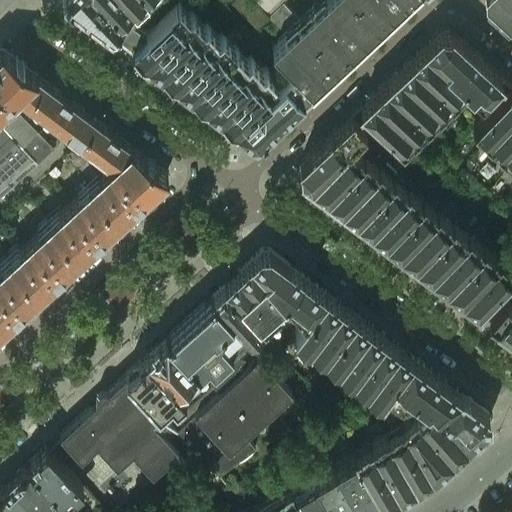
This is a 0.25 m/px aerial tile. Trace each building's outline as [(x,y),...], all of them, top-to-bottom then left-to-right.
[(73,0),(109,27),(122,15),(107,0),(73,0)] [(131,0),(107,0),(122,15),(126,11),(135,3),(131,0)] [(136,37),(130,42),(144,53),(189,11),(178,0),(175,0),(146,27),(136,37)] [(256,0),(267,12),(280,0),(256,0)] [(337,59),(297,17),(281,0),(280,0),(267,12),(283,29),(270,41),(288,59),(311,84),(337,59)] [(365,33),(333,0),(315,0),(297,17),(337,59),(365,33)] [(379,20),(360,0),(333,0),(365,33),(379,20)] [(360,0),(379,20),(400,0),(360,0)] [(511,0),(489,0),(511,21),(511,0)] [(189,11),(144,53),(160,65),(203,24),(190,9),(189,11)] [(126,11),(122,15),(109,27),(130,42),(136,37),(146,27),(126,11)] [(203,24),(160,65),(174,76),(218,34),(206,21),(203,24)] [(511,84),(483,58),(449,27),(442,27),(425,43),(467,82),(466,83),(489,105),(490,106),(511,84)] [(218,34),(174,76),(189,87),(233,45),(220,32),(218,34)] [(467,82),(425,43),(412,54),(454,94),(466,83),(467,82)] [(36,71),(2,45),(0,46),(0,85),(10,96),(17,90),(36,71)] [(233,45),(189,87),(203,98),(245,58),(233,45)] [(454,94),(412,54),(400,66),(441,106),(454,94)] [(245,58),(203,98),(218,109),(261,68),(248,55),(245,58)] [(311,84),(288,59),(278,68),(282,73),(301,93),(311,84)] [(261,68),(218,109),(233,120),(276,80),(263,66),(261,68)] [(441,106),(400,66),(386,79),(429,118),(441,106)] [(37,72),(36,71),(17,90),(67,128),(73,132),(79,137),(95,116),(88,111),(36,72),(37,72)] [(282,73),(276,80),(233,120),(251,133),(259,133),(260,131),(262,130),(301,93),(282,73)] [(429,118),(386,79),(374,90),(416,130),(429,118)] [(487,136),(511,109),(511,85),(511,84),(490,106),(489,105),(473,123),(487,136)] [(0,122),(0,105),(9,97),(10,96),(0,85),(0,172),(11,184),(36,161),(0,122)] [(416,130),(374,90),(361,103),(374,115),(403,142),(416,130)] [(53,145),(9,97),(0,105),(0,122),(36,161),(53,145)] [(361,103),(332,130),(345,143),(352,137),(374,115),(361,103)] [(501,149),(511,136),(511,109),(487,136),(501,149)] [(374,115),(352,137),(365,150),(375,160),(396,138),(402,143),(403,142),(374,115)] [(132,144),(95,116),(79,137),(112,161),(132,144)] [(299,170),(325,189),(365,150),(352,137),(345,143),(332,130),(299,161),(299,170)] [(511,159),(511,136),(501,149),(511,159)] [(167,170),(152,159),(132,144),(112,161),(89,182),(119,214),(167,170)] [(340,200),(377,163),(375,161),(375,160),(365,150),(325,189),(340,200)] [(467,157),(461,164),(468,171),(474,164),(467,157)] [(354,211),(392,174),(379,161),(377,163),(340,200),(354,211)] [(0,172),(0,193),(11,184),(0,172)] [(369,222),(409,184),(408,183),(407,185),(394,172),(392,174),(354,211),(369,222)] [(119,214),(89,182),(69,201),(99,233),(119,214)] [(384,233),(421,196),(409,184),(369,222),(384,233)] [(400,245),(439,207),(437,205),(436,207),(423,194),(421,196),(384,233),(400,245)] [(99,233),(69,201),(49,219),(79,251),(99,233)] [(416,258),(455,219),(453,217),(451,218),(439,207),(400,245),(416,258)] [(473,213),(466,220),(471,224),(477,217),(473,213)] [(79,251),(49,219),(28,238),(58,270),(79,251)] [(432,269),(470,230),(468,228),(467,230),(455,219),(416,258),(432,269)] [(447,281),(486,242),(484,240),(482,242),(470,230),(432,269),(447,281)] [(332,249),(337,242),(328,235),(322,242),(332,249)] [(58,270),(28,238),(9,256),(38,289),(58,270)] [(462,292),(501,253),(499,252),(498,253),(486,242),(447,281),(462,292)] [(261,247),(251,256),(281,290),(302,271),(269,246),(261,247)] [(502,281),(511,270),(511,263),(501,253),(462,292),(479,304),(502,281)] [(9,256),(0,263),(0,287),(18,307),(38,289),(9,256)] [(281,290),(251,256),(238,268),(275,310),(288,298),(281,290)] [(238,268),(225,280),(262,322),(275,310),(238,268)] [(511,270),(502,281),(511,289),(511,270)] [(304,315),(324,288),(302,271),(281,290),(288,298),(289,298),(304,315)] [(246,333),(248,334),(249,334),(262,322),(225,280),(210,294),(213,297),(215,296),(247,332),(246,333)] [(511,289),(502,281),(479,304),(498,319),(511,329),(511,289)] [(0,287),(0,323),(18,307),(0,287)] [(339,299),(324,288),(304,315),(293,329),(308,340),(339,299)] [(210,294),(166,334),(198,368),(202,365),(205,369),(211,364),(213,366),(217,363),(229,352),(248,334),(246,333),(247,332),(215,296),(213,297),(210,294)] [(354,310),(339,299),(308,340),(310,341),(311,339),(325,349),(354,310)] [(367,320),(354,310),(325,349),(338,359),(367,320)] [(382,331),(367,320),(338,359),(352,370),(382,331)] [(397,342),(382,331),(352,370),(366,381),(365,382),(367,383),(397,342)] [(166,334),(145,352),(178,388),(198,368),(166,334)] [(382,394),(388,386),(412,354),(397,342),(367,383),(382,394)] [(183,394),(178,388),(145,352),(138,359),(130,362),(127,369),(126,370),(159,407),(169,397),(174,402),(183,394)] [(209,379),(213,383),(218,389),(199,406),(177,427),(207,460),(218,472),(255,445),(245,433),(292,390),(258,353),(242,367),(238,362),(245,356),(237,353),(209,379)] [(411,391),(429,367),(412,354),(388,386),(400,395),(411,391)] [(460,390),(429,367),(411,391),(414,390),(425,399),(428,396),(439,409),(460,390)] [(171,421),(159,407),(126,370),(107,388),(105,387),(102,387),(100,387),(99,388),(98,388),(97,389),(96,390),(96,391),(95,392),(95,393),(95,395),(95,396),(95,397),(95,398),(59,431),(80,455),(96,441),(116,462),(132,448),(152,470),(176,448),(194,470),(198,467),(207,460),(177,427),(171,421)] [(213,383),(194,400),(199,406),(218,389),(213,383)] [(460,390),(439,409),(466,439),(488,419),(488,411),(460,390)] [(466,439),(439,409),(428,396),(425,399),(414,409),(452,451),(466,439)] [(191,403),(171,421),(177,427),(199,406),(194,400),(191,403)] [(452,451),(414,409),(402,420),(402,421),(401,421),(430,470),(431,469),(452,451)] [(336,422),(339,420),(338,419),(333,413),(332,415),(314,429),(319,436),(336,422)] [(430,470),(401,421),(385,431),(414,480),(430,470)] [(414,480),(385,431),(369,440),(398,489),(414,480)] [(398,489),(369,440),(353,450),(354,451),(353,451),(382,499),(398,489)] [(46,443),(28,460),(65,500),(83,483),(46,443)] [(382,499),(353,451),(332,464),(361,511),(382,499)] [(28,460),(9,476),(42,511),(51,511),(65,500),(28,460)] [(359,511),(361,511),(332,464),(312,476),(333,511),(359,511)] [(42,511),(9,476),(0,485),(0,501),(9,511),(42,511)] [(333,511),(312,476),(292,488),(305,511),(333,511)] [(240,480),(233,487),(239,494),(247,488),(240,480)] [(305,511),(292,488),(289,485),(270,496),(279,511),(305,511)] [(269,497),(262,501),(249,509),(250,511),(279,511),(270,496),(269,497)] [(9,511),(0,501),(0,511),(9,511)]
